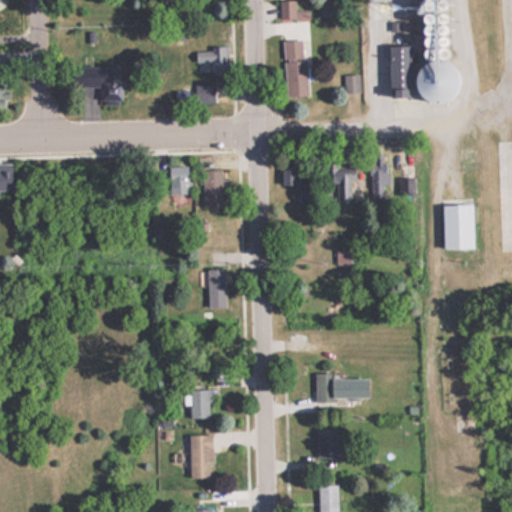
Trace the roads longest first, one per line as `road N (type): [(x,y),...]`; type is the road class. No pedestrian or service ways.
road 1 (residential): [(265,511),(250,0)]
road 2 (residential): [(432,130),(0,137)]
road 3 (residential): [(46,136),(40,0)]
